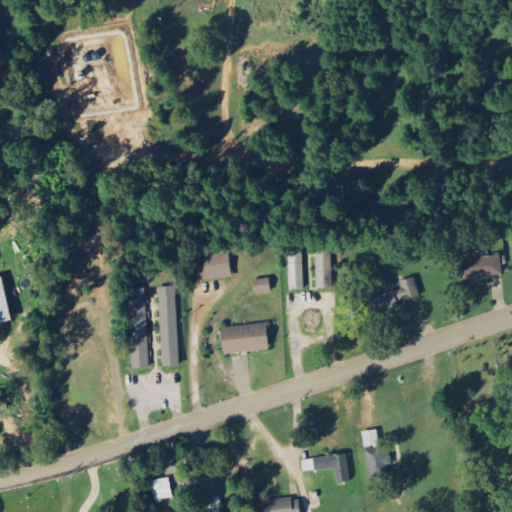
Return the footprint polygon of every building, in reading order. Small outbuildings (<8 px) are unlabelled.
[(203,282),(234,278),(231,253),(199,257),(203,282)] [(304,254),(290,254),(291,286),(294,286),(294,291),(305,291),(304,254)] [(317,254),(318,289),(334,289),(333,254),(317,254)] [(466,258),(467,278),(503,277),(503,257),(466,258)] [(0,324),(14,321),(4,278),(0,278),(0,324)] [(374,297),(378,314),(401,309),(400,303),(421,298),(416,278),(400,282),(402,291),(374,297)] [(257,295),(273,292),(271,279),(255,282),(257,295)] [(160,288),(164,368),(181,367),(178,287),(160,288)] [(147,289),(130,290),(133,370),(150,370),(147,289)] [(272,352),(270,325),(223,328),(225,354),(272,352)] [(365,433),(370,478),(391,475),(388,447),(381,448),(379,431),(365,433)] [(352,483),(348,455),(303,462),(305,474),(336,469),(339,485),(352,483)] [(155,503),(174,500),(171,479),(152,482),(155,503)] [(265,511),(302,511),(301,499),(265,502),(265,511)]
